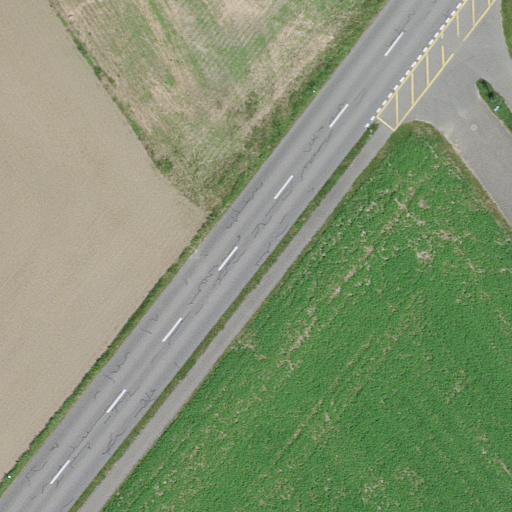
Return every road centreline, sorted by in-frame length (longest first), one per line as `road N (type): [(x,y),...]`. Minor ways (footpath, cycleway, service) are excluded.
road 1 (tertiary): [(27,511),(395,33)]
road 2 (residential): [(511,191),(395,33)]
